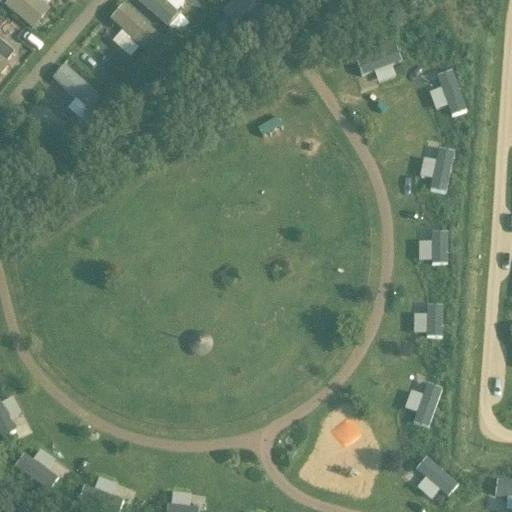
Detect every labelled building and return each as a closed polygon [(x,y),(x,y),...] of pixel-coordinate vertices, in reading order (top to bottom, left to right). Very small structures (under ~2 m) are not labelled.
[(12,0),(6,9),(35,30),(58,0),(12,0)] [(181,0),(135,0),(166,28),(187,5),(181,0)] [(234,0),(223,14),(237,25),(258,0),(234,0)] [(113,43),(131,59),(141,49),(148,55),(163,39),(125,5),(110,21),(123,33),(113,43)] [(0,76),(18,56),(0,39),(0,76)] [(397,82),(394,66),(402,65),(398,48),(358,56),(364,89),(397,82)] [(52,81),(76,102),(68,110),(83,124),(105,100),(66,65),(52,81)] [(449,109),(452,117),(466,113),(456,73),(438,78),(442,92),(432,95),(437,112),(449,109)] [(437,163),(425,160),(421,179),(432,181),(430,191),(447,195),(456,154),(440,150),(437,163)] [(433,244),(419,244),(420,265),(450,264),(449,233),(433,234),(433,244)] [(414,338),(444,338),(444,307),(428,307),(428,316),(414,316),(414,338)] [(426,386),(424,396),(411,393),(406,411),(417,414),(414,425),(432,430),(443,391),(426,386)] [(15,398),(2,404),(0,400),(0,437),(2,441),(18,434),(20,439),(31,434),(15,398)] [(50,474),(57,462),(40,452),(34,462),(24,456),(15,471),(51,493),(59,480),(50,474)] [(428,458),(417,470),(427,479),(419,489),(432,501),(440,493),(448,500),(460,487),(428,458)] [(95,493),(85,489),(79,504),(101,511),(121,511),(129,491),(99,480),(95,493)] [(496,497),(508,499),(506,511),(511,511),(511,482),(498,481),(496,497)] [(200,511),(201,510),(191,508),(192,497),(171,494),(168,511),(200,511)]
